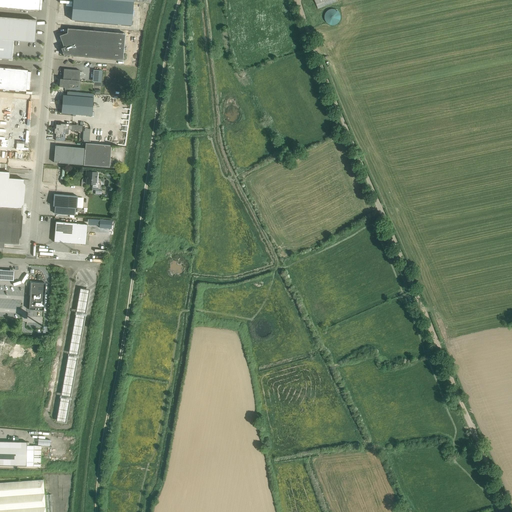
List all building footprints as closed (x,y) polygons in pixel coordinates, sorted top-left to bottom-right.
[(0,0),(0,7),(39,11),(40,0),(0,0)] [(73,0),(71,20),(131,25),(133,2),(133,0),(73,0)] [(314,0),(317,4),(318,8),(337,1),(336,0),(314,0)] [(325,17),(325,18),(325,19),(325,20),(326,21),(326,22),(326,23),(327,23),(327,24),(328,24),(329,25),(330,26),(331,26),(332,26),(333,26),(334,26),(335,26),(336,25),(337,25),(338,25),(339,24),(339,23),(340,23),(340,22),(341,21),(341,20),(341,19),(341,18),(341,17),(341,16),(341,15),(340,14),(340,13),(339,12),(338,11),(337,11),(336,10),(335,10),(334,10),(333,10),(332,10),(331,10),(330,10),(329,11),(328,11),(327,12),(326,13),(326,14),(326,15),(325,15),(325,16),(325,17)] [(0,38),(13,40),(35,42),(36,20),(0,16),(0,38)] [(64,42),(62,42),(65,50),(62,51),(64,56),(70,54),(71,55),(123,60),(125,33),(71,29),(70,42),(64,41),(64,42)] [(0,58),(12,59),(13,40),(0,38),(0,58)] [(0,88),(25,91),(25,89),(29,90),(31,72),(26,71),(27,70),(0,67),(0,88)] [(64,87),(65,89),(79,87),(80,70),(69,69),(64,69),(63,79),(60,79),(59,87),(64,87)] [(101,82),(101,69),(92,69),(92,82),(101,82)] [(61,113),(92,116),(93,98),(63,95),(61,113)] [(0,97),(0,157),(28,160),(33,100),(0,97)] [(55,128),(54,133),(56,133),(56,137),(57,137),(60,138),(61,138),(61,134),(63,134),(63,129),(71,130),(71,131),(82,132),(83,125),(72,124),(72,126),(66,125),(66,124),(60,123),(60,125),(56,124),(56,128),(55,128)] [(85,148),(55,145),(54,162),(109,167),(110,166),(113,166),(114,159),(110,159),(111,145),(89,143),(86,143),(85,148)] [(0,247),(3,248),(4,243),(19,244),(24,179),(9,178),(9,172),(0,171),(0,247)] [(86,175),(87,175),(86,184),(92,184),(91,185),(95,185),(96,172),(87,171),(86,175)] [(53,206),(55,206),(54,213),(75,215),(76,208),(77,208),(78,196),(54,194),(53,206)] [(100,219),(99,228),(111,229),(112,220),(100,219)] [(81,244),(82,245),(82,244),(86,244),(87,224),(77,223),(56,221),(54,242),(75,244),(75,243),(81,244)] [(14,270),(0,269),(0,278),(13,280),(14,270)] [(31,282),(29,309),(44,310),(46,283),(31,282)] [(69,397),(60,395),(55,420),(64,422),(69,397)] [(27,441),(0,440),(0,464),(40,466),(41,458),(42,445),(27,445),(27,441)] [(0,511),(52,511),(51,494),(45,495),(43,480),(0,482),(0,511)]
